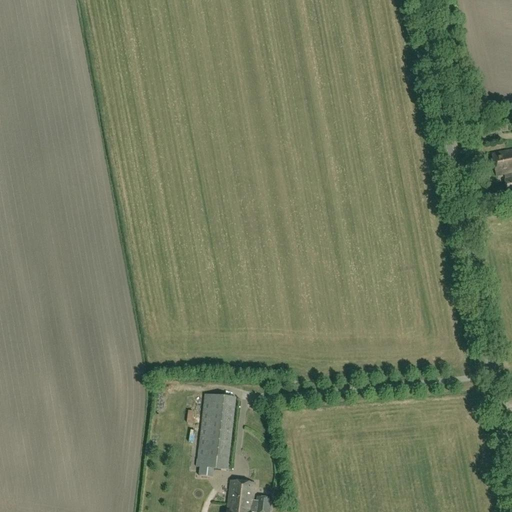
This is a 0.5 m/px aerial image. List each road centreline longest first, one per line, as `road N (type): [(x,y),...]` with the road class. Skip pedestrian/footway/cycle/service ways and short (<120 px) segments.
road 1 (tertiary): [(511,467),(422,0)]
road 2 (unknown): [(266,399),(495,383)]
